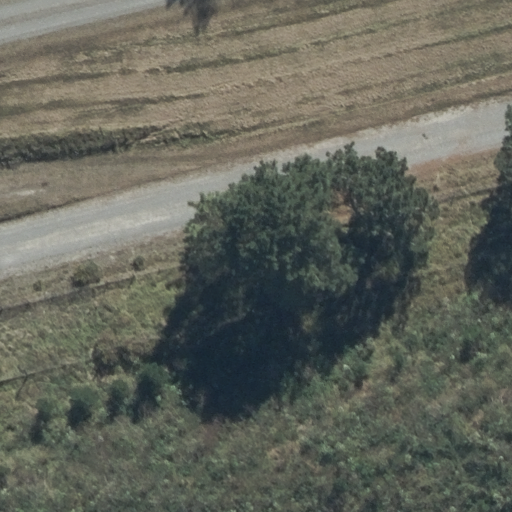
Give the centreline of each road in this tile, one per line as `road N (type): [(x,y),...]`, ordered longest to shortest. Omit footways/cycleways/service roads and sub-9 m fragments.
road 1 (unclassified): [(511,117),(0,249)]
road 2 (track): [(0,179),(284,173)]
